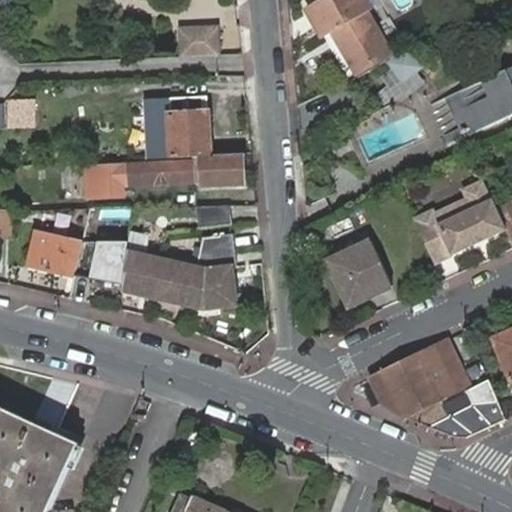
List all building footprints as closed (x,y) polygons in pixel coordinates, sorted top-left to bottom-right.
[(317,0),(313,3),(326,26),(347,14),(355,26),(348,30),(365,60),(398,41),(373,0),(317,0)] [(182,57),(221,55),(219,25),(180,27),(182,57)] [(386,63),(402,85),(424,68),(408,47),(386,63)] [(467,123),(472,133),(511,116),(511,69),(455,94),(467,123)] [(169,98),(173,156),(195,155),(202,154),(211,154),(209,96),(169,98)] [(40,121),(38,97),(8,98),(10,123),(40,121)] [(452,142),(472,133),(467,123),(447,132),(452,142)] [(245,155),(245,152),(211,154),(202,154),(202,158),(129,163),(129,176),(123,176),(123,184),(204,179),(204,183),(246,181),(245,155)] [(502,219),(484,178),(462,189),(467,198),(433,214),(431,210),(412,219),(430,257),(449,249),(451,253),(505,227),(502,219)] [(325,198),(306,206),(312,219),(331,211),(325,198)] [(511,243),(511,200),(506,203),(511,214),(502,219),(505,227),(511,243)] [(233,204),(202,204),(203,223),(235,220),(233,204)] [(0,209),(0,236),(10,237),(13,210),(0,209)] [(162,256),(152,294),(206,306),(238,304),(235,267),(239,266),(236,231),(208,234),(198,265),(162,256)] [(96,247),(37,234),(30,265),(75,276),(77,268),(90,270),(96,247)] [(371,238),(328,258),(349,304),(392,284),(371,238)] [(123,288),(152,294),(162,256),(128,248),(123,288)] [(449,249),(430,257),(433,262),(451,253),(449,249)] [(511,329),(494,337),(511,381),(511,329)] [(404,414),(431,425),(474,405),(472,399),(443,411),(434,392),(452,383),(468,375),(450,338),(440,343),(372,377),(383,397),(403,410),(404,414)] [(490,378),(488,375),(467,385),(468,388),(490,378)] [(456,436),(469,437),(507,418),(490,378),(468,388),(472,399),(474,405),(431,425),(456,436)] [(0,406),(0,511),(48,511),(80,443),(68,438),(57,433),(0,406)] [(229,511),(195,496),(193,500),(183,495),(175,511),(229,511)]
